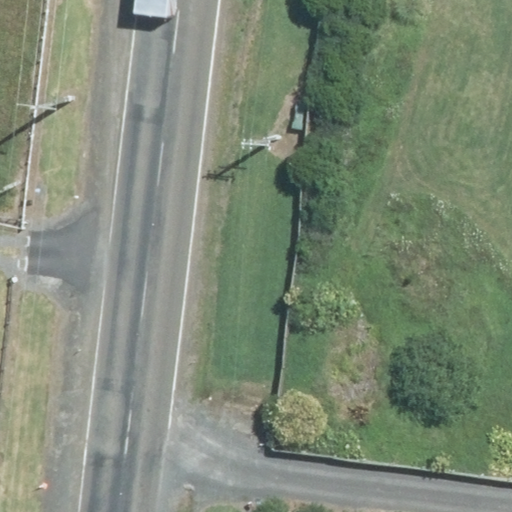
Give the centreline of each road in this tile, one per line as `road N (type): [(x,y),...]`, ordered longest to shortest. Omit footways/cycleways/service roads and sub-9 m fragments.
road 1 (tertiary): [(153,511),(209,0)]
road 2 (unknown): [(158,460),(511,505)]
